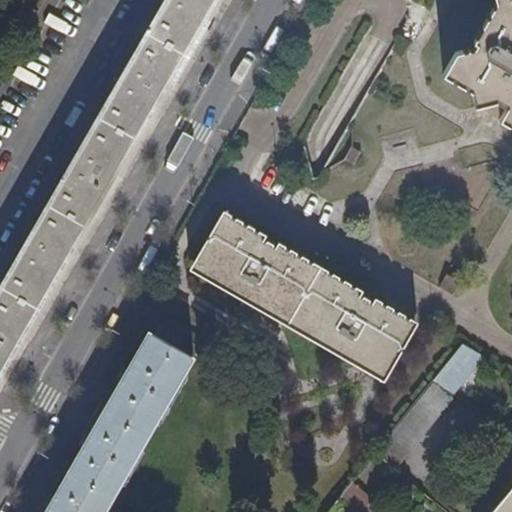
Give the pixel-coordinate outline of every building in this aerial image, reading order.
[(166,0),(0,290),(0,372),(214,0),(166,0)] [(511,0),(495,0),(496,2),(474,41),(477,43),(475,46),(456,51),(444,74),(472,90),(476,105),(496,100),(507,107),(500,119),(511,125),(511,0)] [(315,271),(220,215),(192,264),(383,377),(413,328),(359,297),(360,295),(315,270),(315,271)] [(102,511),(192,356),(149,332),(45,511),(102,511)] [(480,359),(462,348),(436,380),(453,392),(480,359)] [(455,399),(435,381),(376,451),(397,468),(455,399)] [(460,430),(438,457),(457,472),(479,446),(460,430)] [(372,496),(353,480),(341,494),(361,510),(372,496)] [(511,511),(511,496),(498,511),(511,511)]
